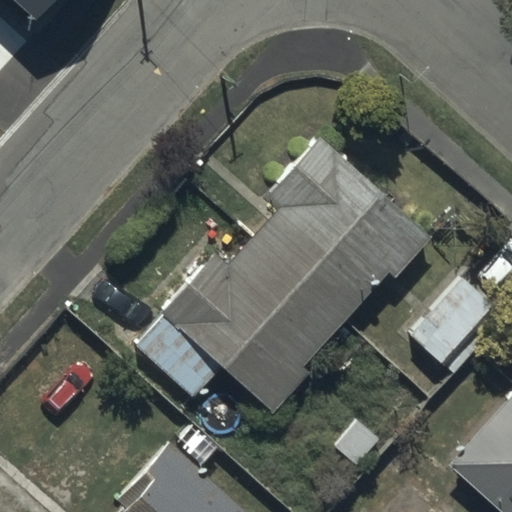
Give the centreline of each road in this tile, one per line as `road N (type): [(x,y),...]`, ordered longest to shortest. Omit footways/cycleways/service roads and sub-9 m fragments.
road 1 (residential): [(0,236),(212,0)]
road 2 (residential): [(411,0),(511,88)]
